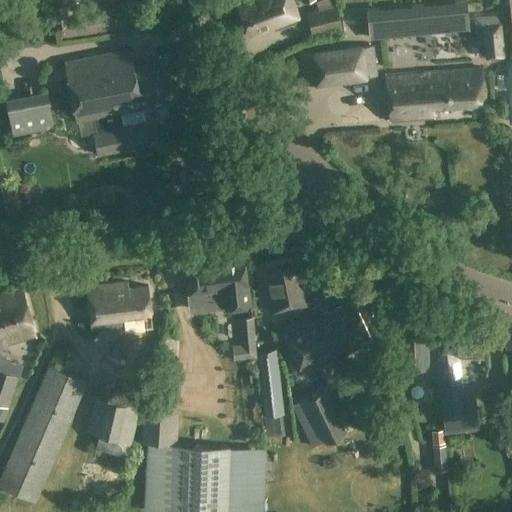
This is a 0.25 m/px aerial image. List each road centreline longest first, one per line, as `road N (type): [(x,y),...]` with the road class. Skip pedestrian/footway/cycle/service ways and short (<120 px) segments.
road 1 (tertiary): [(0,265),(277,223)]
road 2 (residential): [(277,223),(320,266),(399,303),(465,304),(475,285)]
road 3 (tertiary): [(327,189),(266,116),(212,0)]
road 4 (tertiary): [(475,285),(327,189)]
